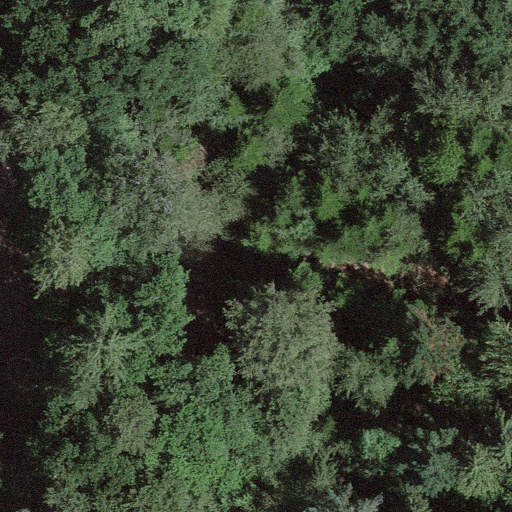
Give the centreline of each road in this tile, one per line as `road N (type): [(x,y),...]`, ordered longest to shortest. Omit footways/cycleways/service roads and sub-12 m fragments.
road 1 (track): [(16,335),(511,452)]
road 2 (track): [(0,54),(26,511)]
